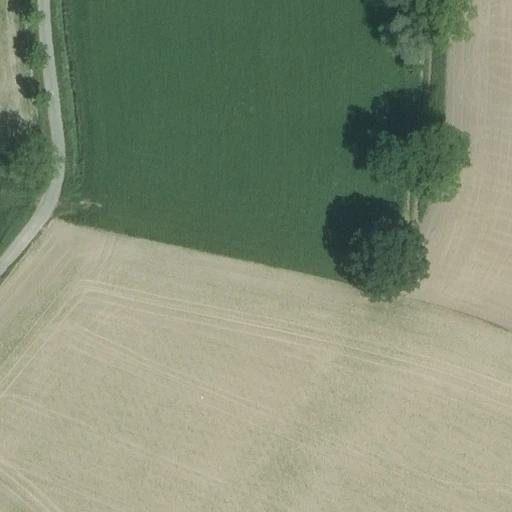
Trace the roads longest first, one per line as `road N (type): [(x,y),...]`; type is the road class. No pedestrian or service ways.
road 1 (track): [(240,511),(371,304),(403,238),(433,0)]
road 2 (track): [(0,274),(63,196),(42,0)]
